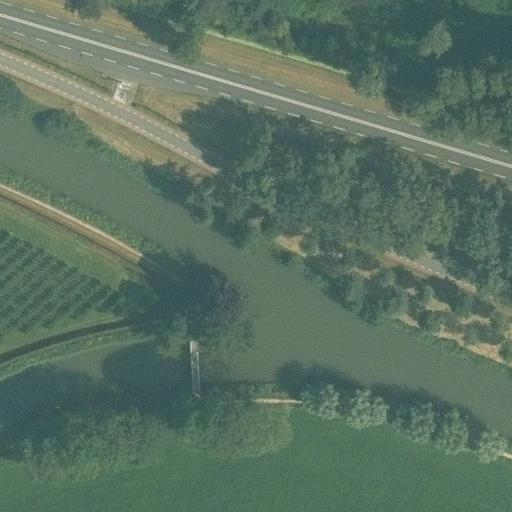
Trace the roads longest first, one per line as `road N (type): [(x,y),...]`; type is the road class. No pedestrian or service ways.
road 1 (unclassified): [(511,296),(310,212),(0,60)]
road 2 (primary): [(511,167),(0,16)]
